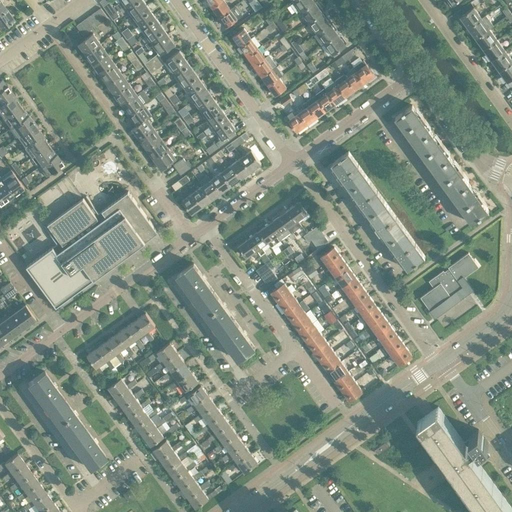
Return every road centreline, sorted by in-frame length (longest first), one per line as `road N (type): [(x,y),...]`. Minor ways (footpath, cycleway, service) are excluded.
road 1 (tertiary): [(239,511),(439,363)]
road 2 (residential): [(294,162),(439,363)]
road 3 (residential): [(191,237),(0,376)]
road 4 (residential): [(294,162),(174,0)]
road 5 (residential): [(295,349),(206,225)]
road 6 (residential): [(511,120),(423,0)]
road 7 (residential): [(414,74),(294,162)]
road 8 (residential): [(511,175),(472,151),(414,74)]
road 9 (residential): [(0,404),(73,506)]
